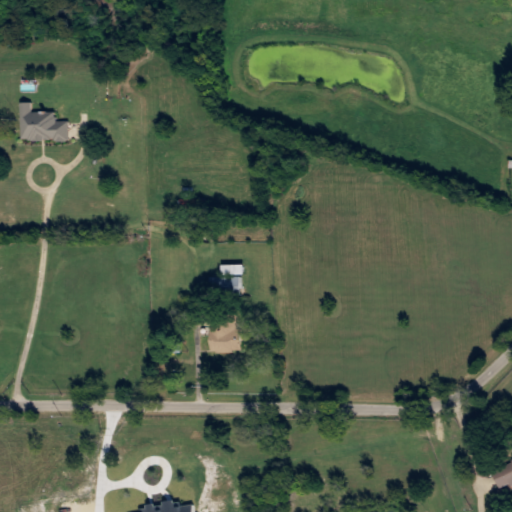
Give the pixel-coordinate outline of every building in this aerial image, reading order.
[(70,121),(70,140),(22,140),(22,102),(34,102),(34,111),(57,111),(57,121),(70,121)] [(223,264),(244,264),(244,272),(223,272),(223,264)] [(242,294),(223,294),(223,276),(242,276),(242,294)] [(242,350),(214,350),(214,328),(242,328),(242,350)] [(492,468),(511,459),(511,483),(500,488),(492,468)] [(199,511),(198,503),(184,505),(183,501),(175,502),(175,500),(163,502),(163,506),(155,507),(155,503),(147,504),(148,508),(141,509),(141,511),(199,511)]
